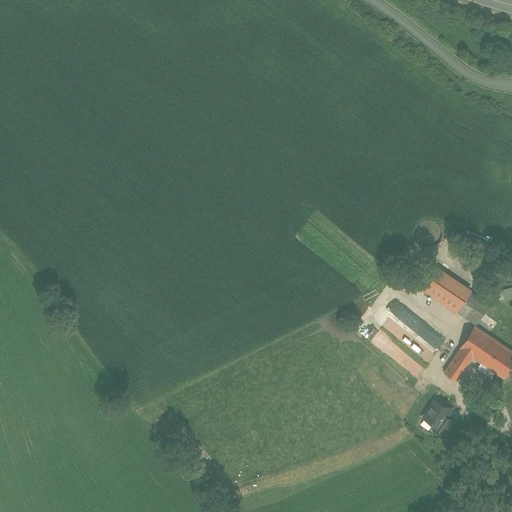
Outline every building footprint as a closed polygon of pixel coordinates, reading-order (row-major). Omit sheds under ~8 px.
[(442,239),(442,236),(442,233),(441,230),(440,228),(438,226),(434,224),(431,223),(428,223),(424,224),(422,226),(420,227),(418,230),(417,232),(416,235),(416,237),(417,239),(418,242),(419,244),(421,246),(425,248),(427,249),(430,249),(432,249),(435,248),(437,246),(439,245),(441,242),(441,241),(442,239)] [(487,304),(438,271),(425,291),(475,323),(487,304)] [(510,304),(511,303),(511,284),(501,291),(510,304)] [(377,321),(405,340),(404,341),(428,358),(434,349),(427,344),(437,330),(392,299),(377,321)] [(511,360),(511,347),(476,323),(464,341),(467,343),(448,371),(460,381),(478,356),(504,373),(511,360)] [(439,428),(451,410),(441,403),(441,405),(435,401),(423,418),(439,428)]
